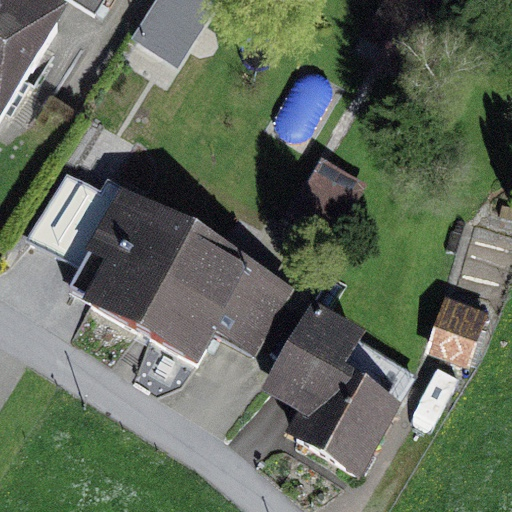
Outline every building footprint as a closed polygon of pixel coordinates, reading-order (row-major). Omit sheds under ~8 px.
[(0,0),(0,143),(69,34),(13,0),(0,0)] [(109,0),(59,0),(95,22),(109,0)] [(225,5),(217,0),(161,0),(132,47),(181,77),(225,5)] [(465,11),(447,0),(385,0),(357,43),(417,83),(465,11)] [(370,194),(321,167),(286,228),(335,255),(370,194)] [(100,197),(66,178),(28,247),(101,288),(85,316),(198,379),(216,346),(258,369),(297,299),(126,204),(129,200),(106,187),(100,197)] [(489,320),(445,305),(425,363),(469,378),(489,320)] [(299,429),(287,448),(360,490),(403,417),(399,415),(417,383),(364,352),(367,346),(314,315),(261,406),(299,429)]
